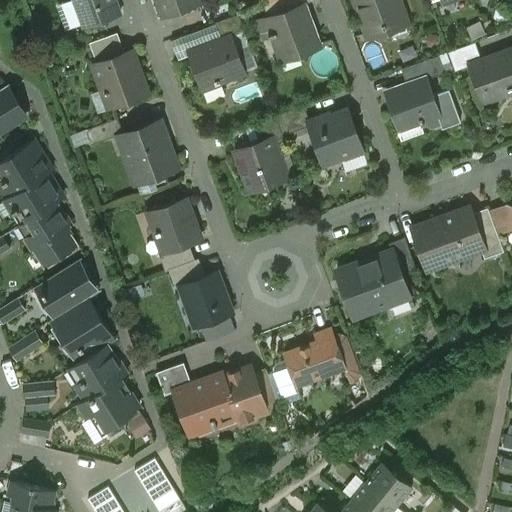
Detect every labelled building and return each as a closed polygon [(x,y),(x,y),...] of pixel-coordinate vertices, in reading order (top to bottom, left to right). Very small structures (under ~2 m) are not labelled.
[(73,0),(84,28),(120,15),(114,0),(73,0)] [(155,0),(163,19),(199,5),(197,0),(155,0)] [(293,0),(278,0),(263,6),(267,18),(296,7),(293,0)] [(353,0),(368,39),(408,25),(398,0),(353,0)] [(267,18),(255,22),(261,41),(273,36),(280,55),(296,50),(298,55),(320,47),(311,21),(313,20),(306,3),(296,7),(267,18)] [(238,15),(216,23),(222,39),(230,36),(231,37),(244,32),(238,15)] [(117,33),(89,44),(96,62),(123,52),(117,33)] [(222,39),(188,52),(201,86),(215,81),(216,85),(221,84),(221,83),(245,74),(231,37),(230,36),(222,39)] [(475,43),(448,53),(455,72),(469,66),(469,64),(481,60),(475,43)] [(511,48),(481,60),(469,64),(469,66),(483,103),(511,92),(511,48)] [(96,62),(91,64),(103,95),(108,94),(112,107),(147,94),(131,49),(123,52),(96,62)] [(408,88),(391,94),(390,97),(392,102),(394,102),(396,109),(392,111),(397,124),(403,125),(419,119),(421,126),(423,125),(432,131),(443,127),(426,80),(439,75),(433,58),(401,70),(408,88)] [(0,89),(0,134),(24,119),(13,102),(15,101),(6,86),(0,89)] [(303,106),(275,116),(282,136),(309,127),(308,125),(310,124),(303,106)] [(310,124),(308,125),(309,127),(323,164),(362,150),(347,111),(310,124)] [(117,118),(85,130),(91,145),(120,135),(122,134),(117,118)] [(122,134),(120,135),(126,151),(132,166),(141,163),(147,179),(163,173),(160,164),(171,160),(164,141),(166,140),(167,137),(166,134),(164,133),(163,132),(161,132),(157,121),(122,134)] [(126,151),(120,135),(115,137),(121,153),(126,151)] [(270,137),(236,149),(252,193),(286,180),(270,137)] [(35,139),(0,161),(0,168),(6,179),(0,182),(0,191),(5,199),(47,173),(54,169),(35,139)] [(47,173),(5,199),(14,213),(15,212),(22,224),(58,201),(62,198),(47,173)] [(186,198),(147,212),(161,251),(162,253),(189,243),(201,239),(186,198)] [(58,201),(22,224),(29,236),(23,240),(30,252),(35,249),(44,266),(78,245),(68,229),(72,227),(65,216),(67,215),(58,201)] [(467,208),(413,227),(429,270),(481,251),(485,249),(472,214),(470,215),(467,208)] [(503,252),(488,208),(472,214),(485,249),(481,251),(484,259),(503,252)] [(3,236),(0,237),(0,254),(11,248),(3,236)] [(417,271),(405,237),(388,244),(391,252),(393,251),(402,277),(417,271)] [(189,243),(162,253),(161,251),(158,252),(165,271),(168,270),(195,260),(189,243)] [(391,252),(336,272),(353,316),(409,295),(402,277),(393,251),(391,252)] [(195,260),(168,270),(174,288),(180,286),(179,285),(204,276),(198,259),(195,260)] [(76,261),(37,286),(56,317),(87,298),(96,293),(92,286),(95,284),(91,277),(87,279),(78,264),(76,261)] [(204,276),(179,285),(180,286),(185,303),(191,301),(200,325),(232,313),(217,271),(204,276)] [(17,298),(0,308),(0,319),(3,324),(25,310),(17,298)] [(56,317),(55,318),(62,329),(57,332),(77,363),(108,344),(113,340),(87,298),(56,317)] [(317,341),(284,353),(286,359),(296,385),(297,385),(344,367),(345,367),(342,360),(331,330),(315,336),(317,341)] [(33,332),(9,347),(17,361),(42,344),(33,332)] [(77,363),(64,372),(82,401),(121,377),(127,373),(126,372),(123,373),(117,362),(118,361),(108,344),(77,363)] [(353,356),(342,360),(345,367),(344,367),(350,383),(356,381),(356,380),(359,373),(353,356)] [(286,359),(276,362),(272,366),(272,371),(267,374),(276,399),(276,400),(282,397),(285,401),(291,401),(302,397),(297,385),(296,385),(286,359)] [(183,362),(155,372),(164,395),(175,391),(192,385),(191,383),(183,362)] [(250,365),(223,374),(238,417),(238,418),(240,425),(256,419),(255,416),(267,411),(264,403),(253,373),(250,365)] [(267,374),(265,369),(253,373),(264,403),(276,399),(267,374)] [(222,372),(191,383),(192,385),(175,391),(184,417),(190,415),(196,431),(211,425),(212,427),(238,418),(238,417),(223,374),(222,372)] [(82,401),(76,405),(85,420),(94,415),(104,431),(139,410),(134,403),(131,404),(125,395),(130,392),(121,377),(82,401)] [(52,381),(24,383),(25,398),(53,395),(52,381)] [(49,424),(25,420),(22,433),(47,437),(49,424)] [(155,458),(135,470),(141,480),(161,468),(155,458)] [(412,488),(382,463),(366,482),(397,507),(412,488)] [(167,478),(161,468),(141,480),(148,490),(167,478)] [(167,478),(148,490),(154,501),(174,489),(167,478)] [(56,491),(15,481),(11,502),(17,503),(18,502),(50,510),(51,509),(53,501),(54,501),(56,491)] [(392,511),(397,507),(366,482),(351,500),(365,511),(392,511)] [(114,496),(108,487),(88,499),(94,508),(114,496)] [(180,499),(174,489),(154,501),(160,511),(180,499)] [(114,496),(94,508),(96,511),(111,511),(120,506),(114,496)] [(180,499),(160,511),(180,511),(186,509),(180,499)] [(365,511),(351,500),(341,511),(365,511)] [(50,510),(18,502),(17,503),(15,511),(58,511),(59,511),(51,509),(50,510)] [(328,511),(318,503),(310,511),(328,511)] [(465,511),(456,503),(448,511),(465,511)]
